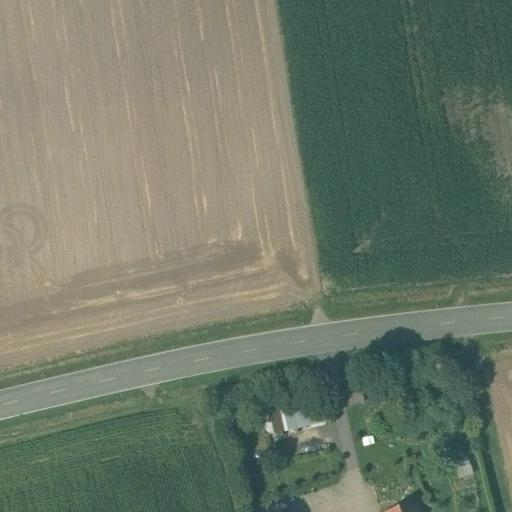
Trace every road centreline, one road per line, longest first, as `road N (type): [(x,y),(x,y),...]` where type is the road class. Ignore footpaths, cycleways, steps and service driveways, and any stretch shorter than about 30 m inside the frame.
road 1 (primary): [(0,405),(343,335),(511,318)]
road 2 (unknown): [(307,342),(340,490)]
